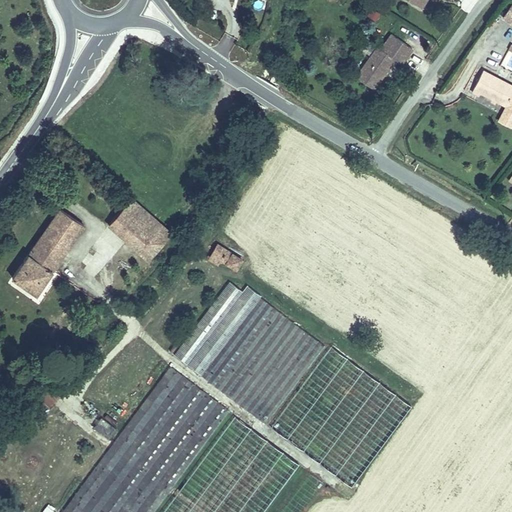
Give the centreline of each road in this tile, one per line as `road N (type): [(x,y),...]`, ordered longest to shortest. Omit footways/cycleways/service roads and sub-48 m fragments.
road 1 (tertiary): [(373,157),(168,28)]
road 2 (unclassified): [(485,0),(373,157)]
road 3 (secondary): [(98,35),(0,180)]
road 4 (tertiary): [(511,237),(373,157)]
